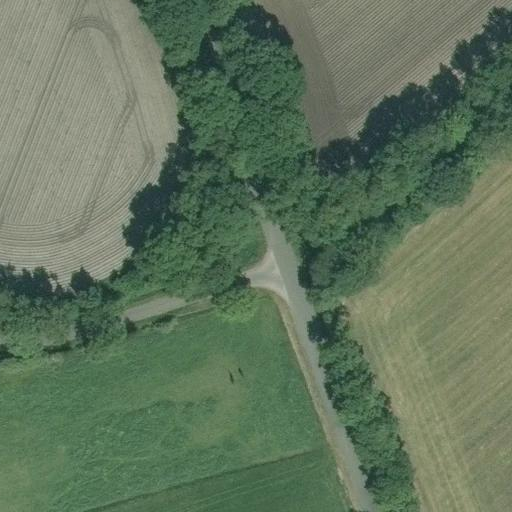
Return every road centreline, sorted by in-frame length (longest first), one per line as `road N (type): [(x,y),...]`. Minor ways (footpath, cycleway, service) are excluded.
road 1 (residential): [(0,347),(148,310),(292,257)]
road 2 (track): [(292,257),(511,77)]
road 3 (residential): [(201,0),(292,257)]
road 4 (residential): [(292,257),(378,511)]
